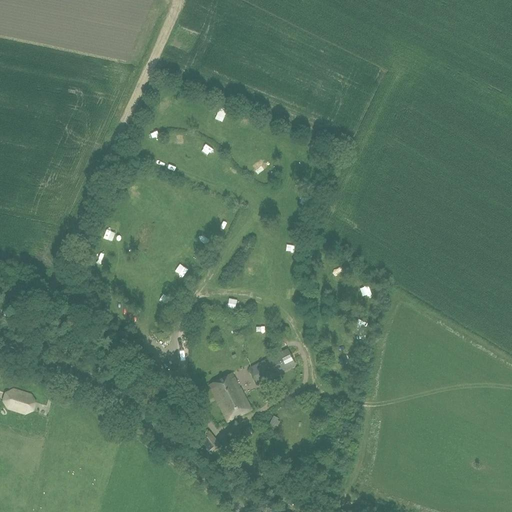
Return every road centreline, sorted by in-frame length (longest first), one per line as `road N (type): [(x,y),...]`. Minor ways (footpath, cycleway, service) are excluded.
road 1 (track): [(179,0),(29,332)]
road 2 (tertiary): [(244,511),(121,398),(0,342)]
road 3 (track): [(292,511),(229,450),(178,375),(175,336),(191,301)]
road 4 (track): [(191,301),(211,293),(264,299),(302,342),(320,388),(366,404)]
road 5 (track): [(220,438),(302,387),(302,351),(289,344)]
